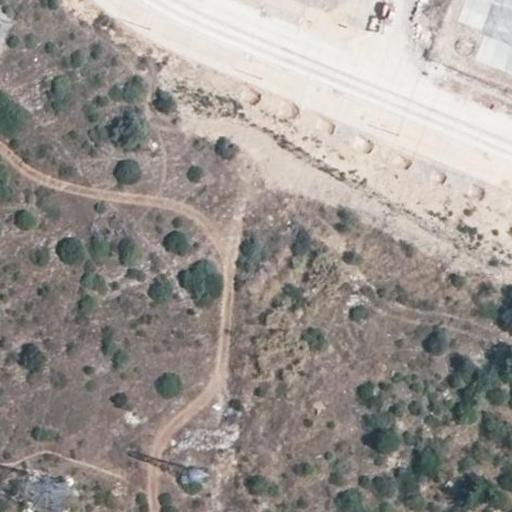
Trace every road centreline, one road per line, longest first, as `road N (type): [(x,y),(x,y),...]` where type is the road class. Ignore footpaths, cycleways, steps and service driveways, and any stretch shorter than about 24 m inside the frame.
road 1 (track): [(0,143),(44,180),(171,202),(213,229),(225,292),(218,384),(160,441),(159,511)]
road 2 (tertiary): [(171,0),(227,35),(511,149)]
